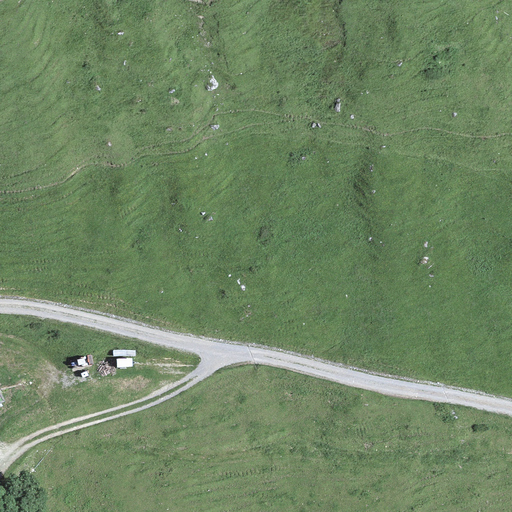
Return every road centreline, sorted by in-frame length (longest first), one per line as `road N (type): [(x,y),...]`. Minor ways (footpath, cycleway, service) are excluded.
road 1 (track): [(511,409),(0,307)]
road 2 (track): [(0,460),(17,446),(174,393),(228,352)]
